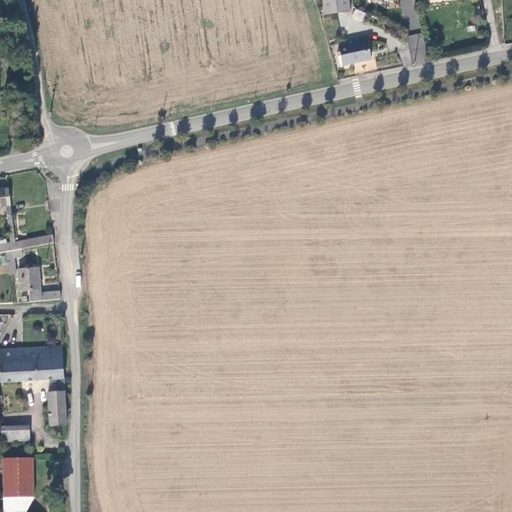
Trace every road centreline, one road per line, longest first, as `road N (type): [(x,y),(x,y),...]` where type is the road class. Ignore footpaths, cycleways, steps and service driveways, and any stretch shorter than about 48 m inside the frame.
road 1 (tertiary): [(511,56),(64,151)]
road 2 (unclassified): [(75,511),(64,151)]
road 3 (unclassified): [(64,151),(39,98),(20,0)]
